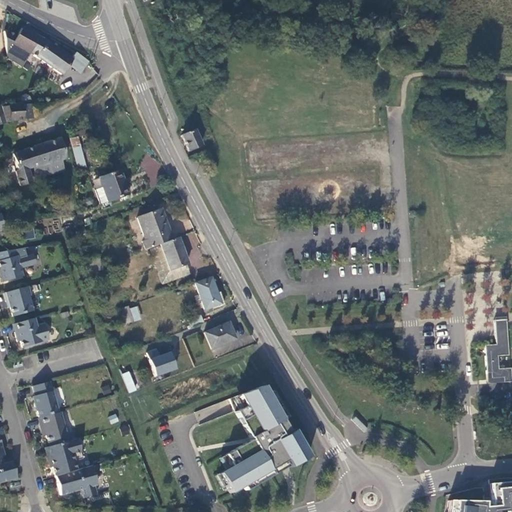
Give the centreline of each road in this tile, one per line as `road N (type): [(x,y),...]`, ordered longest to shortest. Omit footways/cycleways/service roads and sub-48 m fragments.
road 1 (secondary): [(355,474),(198,209),(121,30)]
road 2 (unknown): [(121,30),(102,81),(35,132)]
road 3 (residential): [(0,384),(35,511)]
